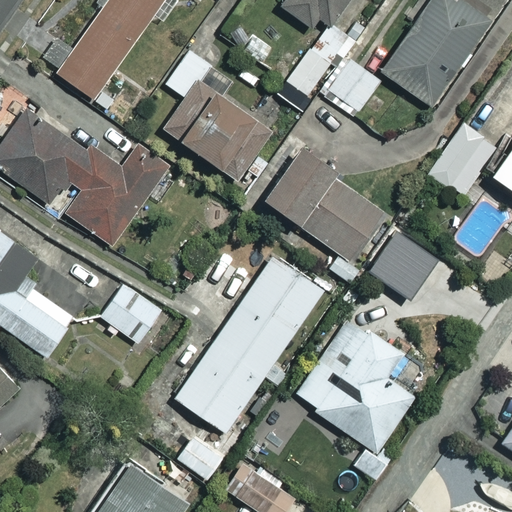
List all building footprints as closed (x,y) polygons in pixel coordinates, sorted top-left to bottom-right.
[(104,0),(55,70),(91,95),(148,13),(161,22),(175,0),(104,0)] [(277,0),(276,3),(308,24),(316,13),(330,22),(345,0),(277,0)] [(485,19),(458,0),(428,0),(380,70),(428,103),(485,19)] [(346,37),(327,22),(275,91),(294,106),(346,37)] [(273,48),(252,34),(241,50),(262,64),(273,48)] [(195,73),(204,60),(187,48),(163,81),(181,94),(160,125),(233,177),(269,126),(195,73)] [(378,79),(344,55),(318,91),(352,115),(378,79)] [(66,177),(85,148),(16,102),(0,125),(0,168),(49,202),(66,177)] [(491,139),(459,120),(426,173),(458,193),(491,139)] [(511,133),(486,171),(511,188),(511,133)] [(85,148),(66,177),(80,186),(63,211),(109,242),(164,160),(136,141),(117,170),(85,148)] [(331,165),(299,141),(260,195),(345,258),(380,211),(326,171),(331,165)] [(18,276),(33,254),(0,231),(0,322),(44,353),(72,313),(18,276)] [(320,287),(270,252),(172,394),(222,429),(320,287)] [(137,294),(120,281),(98,312),(134,339),(157,307),(137,294)] [(351,462),(374,477),(391,450),(381,443),(413,394),(384,375),(400,351),(343,314),(292,391),(314,405),(311,410),(363,444),(351,462)] [(0,399),(18,382),(0,363),(0,399)] [(511,424),(501,442),(511,449),(511,424)] [(220,456),(190,434),(174,455),(205,477),(211,469),(220,456)] [(172,511),(182,498),(125,459),(88,511),(172,511)] [(280,511),(291,495),(242,463),(232,478),(225,488),(261,511),(280,511)] [(511,511),(511,510),(493,502),(488,511),(482,511),(467,506),(464,511),(511,511)]
